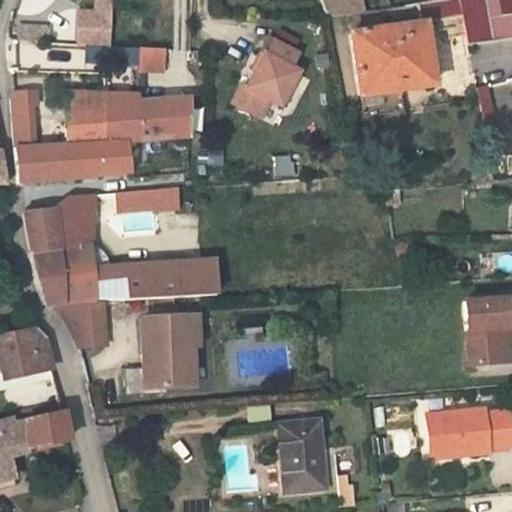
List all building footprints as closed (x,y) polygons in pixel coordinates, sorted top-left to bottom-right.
[(363,12),(360,0),(319,0),(324,20),(363,12)] [(354,93),(427,86),(422,32),(451,28),(451,20),(459,19),(464,45),(511,39),(511,29),(509,15),(511,14),(511,0),(459,0),(414,4),(418,24),(346,32),(354,93)] [(163,74),(163,49),(136,49),(136,74),(163,74)] [(260,91),(256,89),(242,116),(267,129),(277,111),(289,117),(307,82),(300,78),(306,66),(276,50),(268,66),(272,68),(260,91)] [(9,91),(9,110),(36,110),(36,91),(9,91)] [(128,104),(52,108),(57,155),(77,153),(80,187),(118,183),(115,150),(131,149),(128,109),(128,104)] [(128,109),(131,149),(177,144),(178,104),(128,109)] [(8,160),(31,158),(21,111),(2,113),(8,160)] [(13,195),(80,187),(77,153),(57,155),(31,158),(8,160),(13,195)] [(292,178),(289,155),(271,157),(274,180),(292,178)] [(127,279),(92,282),(80,204),(56,206),(47,219),(18,223),(26,251),(45,317),(54,318),(97,316),(174,310),(173,282),(128,284),(127,279)] [(386,208),(388,222),(400,221),(399,206),(386,208)] [(511,300),(463,305),(469,369),(502,367),(500,340),(511,338),(511,300)] [(73,362),(98,360),(97,316),(54,318),(73,362)] [(131,387),(110,389),(113,412),(153,409),(152,403),(185,400),(182,361),(189,360),(186,332),(136,336),(138,371),(131,371),(131,387)] [(38,340),(32,337),(0,341),(0,385),(48,378),(44,361),(38,340)] [(58,419),(48,378),(0,385),(0,401),(6,428),(58,419)] [(268,406),(245,408),(246,423),(269,422),(268,406)] [(495,406),(422,415),(427,460),(480,454),(479,448),(500,446),(495,406)] [(0,463),(66,452),(58,419),(6,428),(1,428),(1,425),(0,424),(0,463)] [(322,485),(315,422),(273,427),(279,491),(322,485)] [(353,459),(338,458),(337,474),(352,475),(353,459)] [(337,504),(352,504),(351,479),(336,480),(337,504)]
